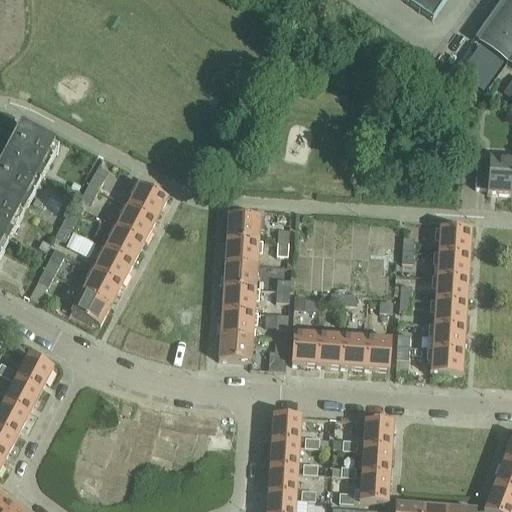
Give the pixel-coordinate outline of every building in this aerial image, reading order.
[(411,0),(407,6),(419,14),(428,0),(411,0)] [(428,0),(419,14),(431,23),(446,0),(428,0)] [(507,65),(511,57),(511,0),(503,0),(473,43),(477,45),(478,44),(507,65)] [(19,131),(0,166),(0,248),(53,149),(19,131)] [(510,199),(511,164),(476,162),(474,192),(486,193),(486,198),(510,199)] [(87,189),(97,194),(107,176),(97,171),(87,189)] [(138,188),(126,209),(155,225),(167,203),(138,188)] [(97,194),(87,189),(81,201),(91,206),(97,194)] [(155,225),(126,209),(115,231),(144,246),(155,225)] [(66,217),(60,229),(70,235),(77,223),(66,217)] [(227,219),(225,243),(258,245),(259,221),(227,219)] [(70,235),(60,229),(54,240),(64,246),(70,235)] [(115,231),(104,252),(133,268),(144,246),(115,231)] [(470,235),(438,233),(436,257),(469,259),(470,235)] [(277,234),(276,247),(288,247),(288,235),(277,234)] [(402,242),(401,255),(413,255),(413,243),(402,242)] [(225,243),(224,268),(256,270),(258,245),(225,243)] [(288,247),(276,247),(275,261),(287,261),(288,247)] [(104,252),(92,274),(121,289),(133,268),(104,252)] [(54,253),(43,275),(53,280),(65,258),(54,253)] [(413,255),(401,255),(400,268),(412,269),(413,255)] [(436,257),(435,281),(467,283),(469,259),(436,257)] [(256,270),(224,268),(222,292),(255,294),(256,270)] [(121,289),(92,274),(81,295),(110,310),(121,289)] [(53,280),(43,275),(37,286),(47,291),(53,280)] [(467,283),(435,281),(433,305),(466,307),(467,283)] [(275,295),(289,296),(290,285),(276,284),(275,295)] [(399,290),(399,303),(410,304),(411,291),(399,290)] [(255,294),(222,292),(220,316),(253,318),(255,294)] [(343,310),(344,298),(344,293),(338,292),(338,298),(330,298),(330,309),(343,310)] [(110,310),(81,295),(70,317),(99,332),(110,310)] [(289,296),(275,295),(274,307),(288,308),(289,296)] [(356,299),(344,298),(343,310),(356,311),(356,299)] [(315,304),(304,303),(304,301),(294,300),(293,315),(314,316),(315,304)] [(410,304),(399,303),(398,316),(409,317),(410,304)] [(466,307),(433,305),(432,329),(464,332),(466,307)] [(391,318),(392,307),(379,306),(378,317),(391,318)] [(220,316),(219,340),(251,342),(253,318),(220,316)] [(275,332),(286,333),(287,320),(276,319),(275,332)] [(432,329),(430,354),(463,356),(464,332),(432,329)] [(315,371),(317,339),(293,337),(290,369),(315,371)] [(317,339),(315,371),(339,372),(341,341),(317,339)] [(396,339),(395,351),(408,352),(408,339),(396,339)] [(251,342),(219,340),(217,364),(250,366),(251,342)] [(341,341),(339,372),(364,374),(366,342),(341,341)] [(390,344),(366,342),(364,374),(388,376),(390,344)] [(274,356),(285,357),(286,343),(274,343),(274,356)] [(395,351),(394,372),(407,372),(408,352),(395,351)] [(463,356),(430,354),(429,378),(461,380),(463,356)] [(27,359),(14,383),(40,396),(52,373),(27,359)] [(0,368),(0,379),(8,383),(13,375),(0,368)] [(14,383),(2,406),(27,420),(40,396),(14,383)] [(27,420),(2,406),(0,410),(0,435),(15,443),(27,420)] [(271,420),(269,447),(298,448),(300,422),(271,420)] [(392,428),(363,426),(361,453),(390,455),(392,428)] [(15,443),(0,435),(0,465),(2,467),(15,443)] [(511,439),(502,464),(511,468),(511,439)] [(318,453),(327,453),(328,444),(304,442),(304,452),(318,453)] [(334,445),(333,453),(341,453),(341,455),(355,456),(356,446),(334,445)] [(269,447),(268,473),(297,475),(298,448),(269,447)] [(390,455),(361,453),(359,480),(388,481),(390,455)] [(511,468),(502,464),(491,492),(511,500),(511,468)] [(324,480),(325,471),(303,469),(302,479),(316,480),(316,479),(324,480)] [(331,471),(331,480),(340,481),(354,483),(354,473),(331,471)] [(297,475),(268,473),(266,500),(295,502),(297,475)] [(359,480),(359,493),(353,493),(352,499),(338,498),(338,508),(352,509),(352,508),(358,508),(358,506),(387,508),(388,481),(359,480)] [(511,511),(511,500),(491,492),(483,511),(511,511)] [(314,506),(315,496),(301,495),(300,505),(314,506)] [(0,500),(0,511),(14,511),(15,511),(0,500)] [(266,500),(265,511),(294,511),(295,502),(266,500)]
